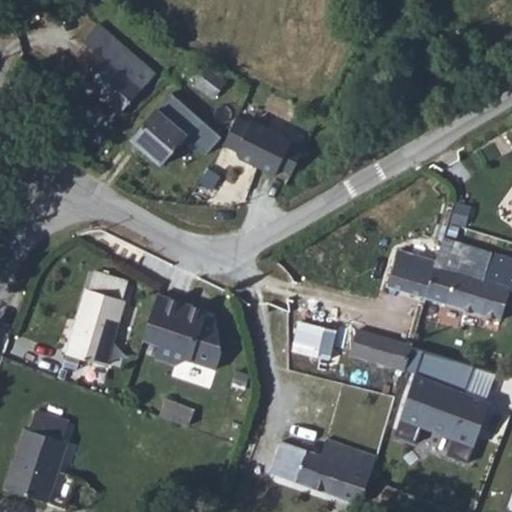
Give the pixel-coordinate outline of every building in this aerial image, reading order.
[(107,81),(120,63),(100,44),(85,62),(107,81)] [(153,60),(149,63),(140,74),(123,58),(120,63),(107,81),(145,115),(171,83),(174,79),(153,60)] [(250,87),(233,72),(218,87),(235,103),(250,87)] [(223,135),(170,94),(133,142),(165,167),(188,137),(208,154),(223,135)] [(291,142),(236,119),(225,147),(236,152),(238,160),(288,180),(296,163),(285,158),(291,142)] [(407,283),(446,295),(456,264),(458,256),(418,243),(407,283)] [(456,264),(446,295),(477,305),(495,257),(481,252),(476,270),(456,264)] [(511,261),(495,256),(477,305),(511,315),(511,261)] [(85,287),(64,349),(108,365),(129,305),(125,302),(132,283),(95,272),(92,289),(85,287)] [(210,311),(161,295),(146,339),(162,345),(157,357),(177,365),(188,360),(218,370),(224,354),(219,325),(207,321),(210,311)] [(302,352),(327,360),(335,333),(310,326),(302,352)] [(407,371),(414,346),(366,332),(360,357),(407,371)] [(417,374),(464,392),(473,366),(423,350),(417,374)] [(464,392),(417,374),(401,421),(475,449),(493,404),(464,392)] [(42,433),(36,448),(77,462),(82,447),(78,445),(85,423),(54,412),(47,435),(42,433)] [(296,480),(363,505),(378,458),(324,438),(318,454),(305,450),(296,480)] [(77,462),(36,448),(23,486),(64,501),(77,462)]
